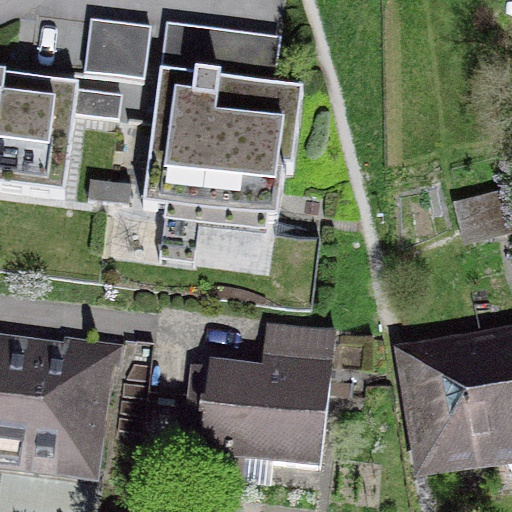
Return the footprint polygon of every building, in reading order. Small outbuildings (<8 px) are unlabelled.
[(144,85),(151,30),(91,23),(84,78),(144,85)] [(168,24),(162,67),(274,80),(279,38),(168,24)] [(302,94),(160,76),(143,210),(277,227),(284,174),(292,175),(302,94)] [(78,92),(0,81),(0,191),(64,200),(78,92)] [(131,188),(90,183),(88,203),(129,208),(131,188)] [(511,190),(453,206),(464,250),(511,237),(511,190)] [(274,378),(210,371),(200,456),(320,469),(335,335),(267,327),(264,360),(276,361),(274,378)] [(36,356),(0,350),(0,461),(28,466),(29,459),(90,467),(103,367),(120,369),(122,349),(64,341),(60,369),(49,368),(48,365),(46,362),(44,359),(40,357),(36,356)] [(511,353),(417,371),(432,455),(511,441),(511,353)]
